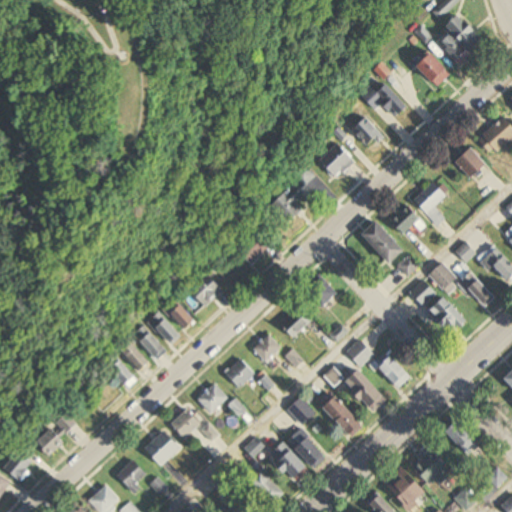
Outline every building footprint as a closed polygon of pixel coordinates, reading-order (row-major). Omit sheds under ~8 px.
[(448,0),(434,13),(441,20),(462,0),(448,0)] [(440,46),(461,65),(485,39),(459,15),(447,28),(453,33),(440,46)] [(453,75),(434,54),(420,67),(439,88),(453,75)] [(401,119),(408,104),(369,84),(362,99),(401,119)] [(353,130),(370,151),(386,139),(369,117),(353,130)] [(511,142),(511,124),(508,118),(483,135),(497,154),(511,142)] [(321,161),(338,179),(356,162),(339,144),(321,161)] [(457,164),(475,181),(488,168),(470,151),(457,164)] [(275,208),(293,226),(308,212),(301,204),(310,195),(305,190),(317,178),(305,166),(293,177),(300,184),(275,208)] [(444,218),(436,210),(449,196),(435,182),(416,202),(439,223),(444,218)] [(424,222),(412,207),(394,221),(406,236),(424,222)] [(393,265),(408,250),(379,221),(364,236),(393,265)] [(254,266),(276,244),(260,228),(238,250),(254,266)] [(466,264),(477,255),(467,242),(456,252),(466,264)] [(511,280),(511,263),(497,245),(479,259),(490,273),(497,268),(509,283),(511,280)] [(399,267),(409,277),(419,266),(410,257),(399,267)] [(447,294),(461,281),(444,264),(431,277),(447,294)] [(225,292),(207,273),(190,288),(208,308),(225,292)] [(462,282),(487,308),(497,299),(471,273),(462,282)] [(310,293),(326,309),(342,295),(326,278),(310,293)] [(438,296),(428,281),(413,291),(423,306),(438,296)] [(171,305),(177,311),(172,315),(189,332),(199,323),(176,300),(171,305)] [(445,338),(463,323),(445,301),(427,316),(445,338)] [(315,320),(302,307),(283,327),(296,340),(315,320)] [(184,337),(160,312),(150,322),(174,346),(184,337)] [(135,335),(160,361),(169,351),(145,326),(135,335)] [(283,348),(269,334),(253,350),(267,364),(283,348)] [(348,353),(363,368),(375,354),(360,340),(348,353)] [(122,349),(144,374),(154,365),(131,341),(122,349)] [(108,367),(131,389),(140,380),(118,357),(108,367)] [(401,389),(413,377),(394,357),(381,369),(401,389)] [(256,375),(243,359),(226,373),(240,389),(256,375)] [(345,379),(336,368),(326,376),(335,387),(345,379)] [(349,382),(374,413),(389,402),(363,370),(349,382)] [(229,401),(219,385),(199,398),(209,414),(229,401)] [(325,409),(354,438),(366,426),(337,397),(325,409)] [(318,415),(302,398),(289,410),(306,428),(318,415)] [(229,406),(240,417),(247,410),(236,399),(229,406)] [(187,440),(202,425),(188,410),(172,426),(187,440)] [(64,440),(79,425),(68,413),(54,427),(55,428),(39,444),(52,457),(67,443),(64,440)] [(445,429),(467,454),(480,442),(458,417),(445,429)] [(211,441),(218,435),(210,426),(203,433),(211,441)] [(146,450),(163,467),(182,448),(165,431),(146,450)] [(318,470),(329,458),(302,431),(291,442),(318,470)] [(267,450),(257,438),(238,455),(248,466),(267,450)] [(298,483),(312,470),(286,443),(273,456),(298,483)] [(435,489),(452,474),(427,445),(410,460),(435,489)] [(22,483),(36,464),(19,451),(5,470),(22,483)] [(142,489),(138,485),(149,474),(135,460),(118,477),(136,495),(142,489)] [(411,510),(427,493),(403,469),(386,485),(411,510)] [(263,470),(250,483),(274,507),(287,494),(263,470)] [(0,502),(0,503),(13,484),(0,475),(0,502)] [(101,511),(111,511),(122,501),(108,486),(91,501),(101,511)] [(477,501),(467,491),(456,501),(466,511),(477,501)] [(377,511),(396,511),(379,493),(369,502),(377,511)] [(505,511),(511,511),(511,497),(501,508),(505,511)] [(121,511),(139,511),(131,503),(121,511)]
